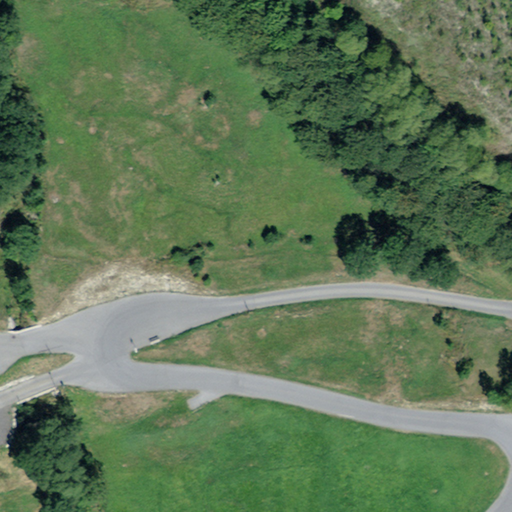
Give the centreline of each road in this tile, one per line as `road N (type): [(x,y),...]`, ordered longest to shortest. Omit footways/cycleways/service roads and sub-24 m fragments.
road 1 (residential): [(511,436),(205,376),(143,372),(108,353)]
road 2 (unclassified): [(511,305),(343,286),(128,331)]
